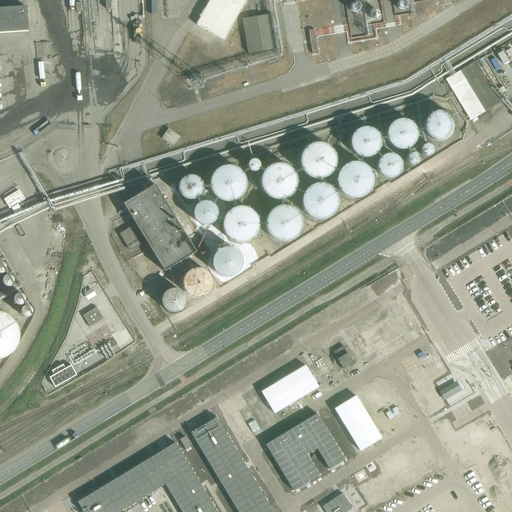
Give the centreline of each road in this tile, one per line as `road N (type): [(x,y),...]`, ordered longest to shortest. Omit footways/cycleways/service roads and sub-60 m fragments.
road 1 (unclassified): [(0,476),(511,162)]
road 2 (unknown): [(286,507),(423,425)]
